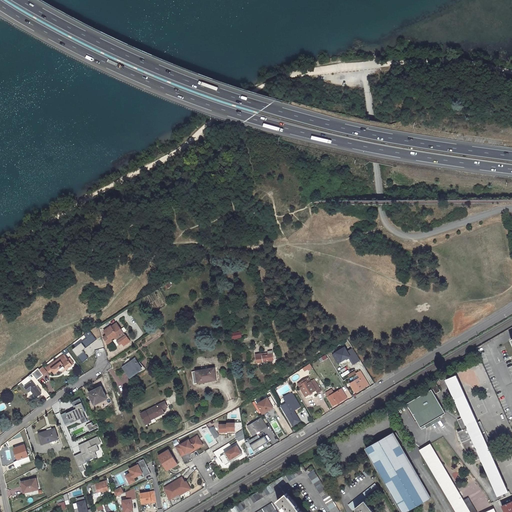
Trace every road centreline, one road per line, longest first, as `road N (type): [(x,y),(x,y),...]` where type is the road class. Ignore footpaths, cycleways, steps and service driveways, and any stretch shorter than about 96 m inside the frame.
road 1 (trunk): [(0,3),(100,59),(255,119),(511,169)]
road 2 (trunk): [(511,155),(375,135),(269,108),(110,47),(22,0)]
road 3 (residential): [(214,487),(511,307)]
road 4 (residential): [(23,511),(240,397)]
road 5 (residential): [(0,440),(103,367),(103,356)]
